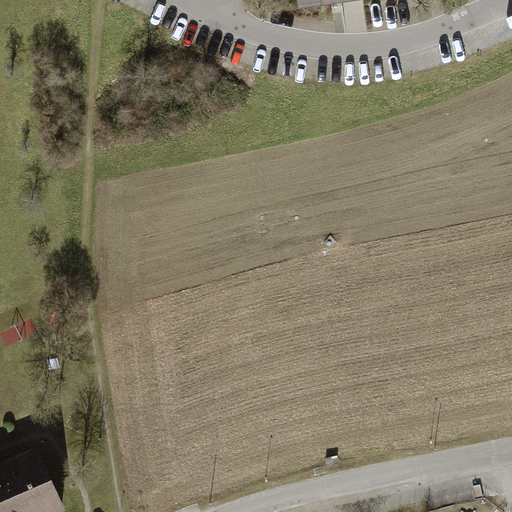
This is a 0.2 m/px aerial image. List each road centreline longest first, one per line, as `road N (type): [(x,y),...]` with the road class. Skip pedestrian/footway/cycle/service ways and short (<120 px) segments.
road 1 (residential): [(216,6),(298,47),(423,45),(511,4)]
road 2 (residential): [(511,452),(241,511)]
